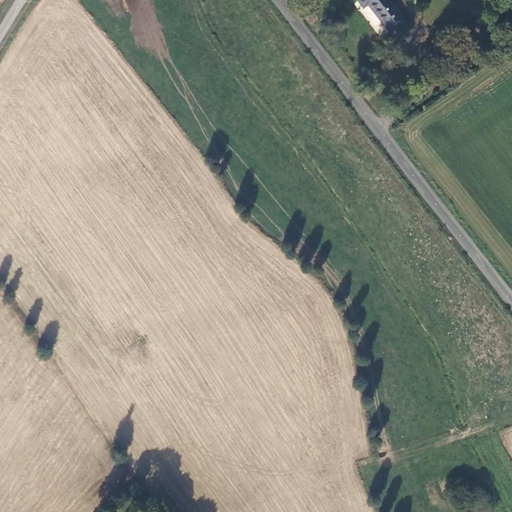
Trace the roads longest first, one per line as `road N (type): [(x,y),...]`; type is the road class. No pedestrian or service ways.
road 1 (tertiary): [(279,0),(511,301)]
road 2 (track): [(511,416),(359,471)]
